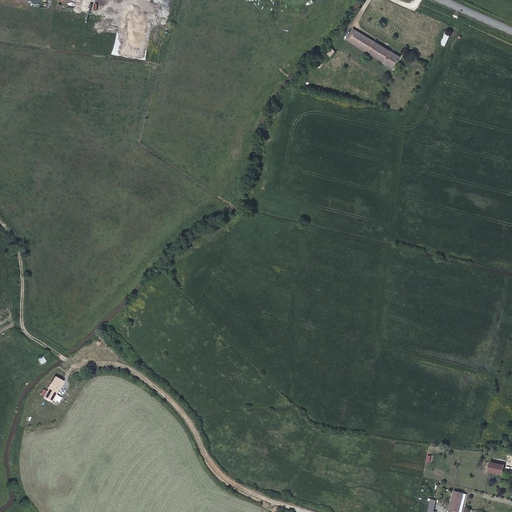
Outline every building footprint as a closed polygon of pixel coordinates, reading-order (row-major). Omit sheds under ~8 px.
[(348,37),(394,66),(400,55),(355,27),(348,37)] [(333,46),(325,55),(329,58),(337,50),(333,46)] [(53,376),(42,397),(51,402),(62,381),(53,376)] [(486,472),(501,475),(503,465),(488,462),(486,472)] [(461,491),(451,489),(447,505),(451,506),(457,507),(461,491)]
